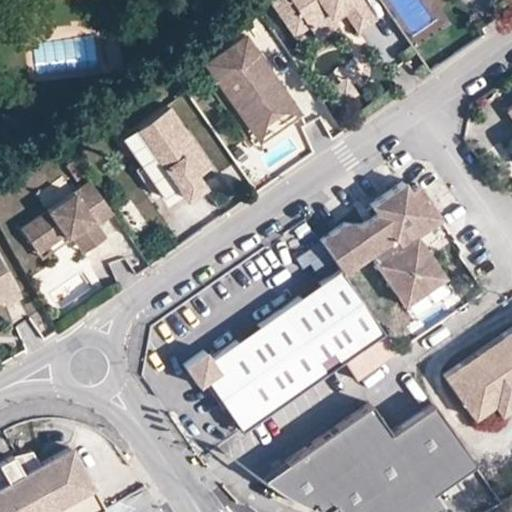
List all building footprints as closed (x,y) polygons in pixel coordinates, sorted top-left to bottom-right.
[(268,0),(285,25),(299,15),(305,24),(313,36),(333,23),(327,14),(339,6),(355,29),(371,18),(358,0),(268,0)] [(305,24),(299,15),(285,25),(291,33),(305,24)] [(200,60),(213,78),(223,70),(235,87),(223,95),(247,128),(259,119),(274,108),(288,99),(276,82),(269,84),(265,78),(270,73),(241,32),(200,60)] [(223,70),(213,78),(223,95),(235,87),(223,70)] [(276,81),(270,73),(265,78),(269,84),(276,82),(276,81)] [(352,92),(342,77),(327,87),(337,102),(352,92)] [(288,99),(274,108),(297,111),(288,99)] [(511,102),(502,109),(511,124),(511,102)] [(114,136),(156,196),(169,187),(176,198),(195,186),(187,174),(199,166),(160,105),(114,136)] [(253,137),(259,119),(247,128),(253,137)] [(106,212),(83,179),(13,227),(30,252),(56,234),(58,236),(62,233),(68,229),(81,247),(98,236),(89,224),(106,212)] [(338,223),(314,239),(333,268),(336,273),(366,254),(370,261),(368,263),(396,304),(437,276),(429,264),(408,234),(434,217),(412,184),(403,189),(399,182),(365,205),(369,212),(351,224),(338,223)] [(453,246),(434,217),(408,234),(429,264),(453,246)] [(81,247),(68,229),(62,233),(75,251),(81,247)] [(16,292),(0,263),(0,297),(2,300),(16,292)] [(377,331),(336,273),(333,268),(273,310),(201,359),(195,351),(176,364),(190,384),(197,380),(231,431),(337,358),(377,331)] [(483,404),(491,416),(511,401),(511,323),(435,376),(464,417),(483,404)] [(390,350),(377,331),(337,358),(350,377),(390,350)] [(466,462),(424,402),(382,431),(363,403),(252,477),(272,488),(291,497),(296,500),(300,501),(306,497),(313,505),(316,506),(325,498),(334,510),(343,511),(406,511),(420,508),(431,503),(422,490),(466,462)] [(0,511),(89,511),(97,508),(63,446),(32,463),(0,481),(0,511)] [(10,461),(26,452),(24,449),(6,453),(10,461)] [(0,481),(32,463),(26,452),(10,461),(6,453),(0,456),(0,481)] [(325,498),(316,506),(324,508),(334,510),(325,498)]
